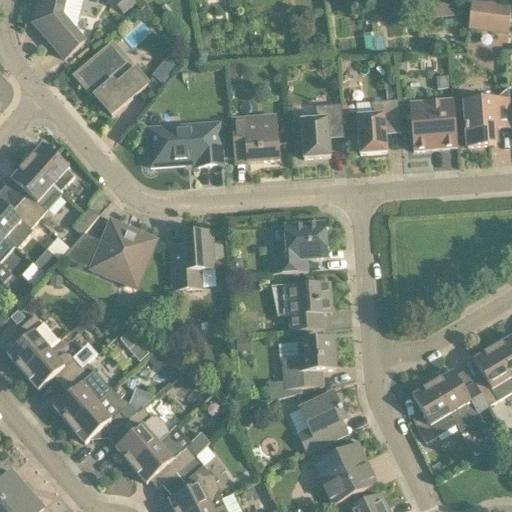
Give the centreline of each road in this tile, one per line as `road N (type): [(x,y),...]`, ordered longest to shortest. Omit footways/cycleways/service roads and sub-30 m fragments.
road 1 (residential): [(39,92),(139,202),(166,207),(363,188)]
road 2 (residential): [(372,370),(363,188)]
road 3 (residential): [(372,370),(511,297)]
road 4 (residential): [(110,511),(86,502),(0,403)]
road 5 (residential): [(431,511),(372,370)]
road 6 (residential): [(363,188),(511,172)]
